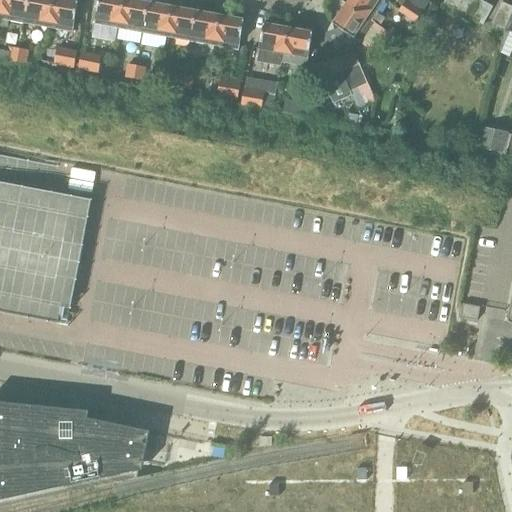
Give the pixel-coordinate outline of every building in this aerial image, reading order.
[(4,0),(1,20),(0,24),(0,27),(8,29),(9,21),(25,24),(28,0),(4,0)] [(28,0),(25,24),(48,29),(53,0),(28,0)] [(61,0),(53,0),(48,29),(73,33),(78,3),(61,0)] [(99,0),(95,25),(119,29),(124,0),(99,0)] [(128,0),(124,0),(119,29),(143,34),(149,4),(128,0)] [(385,0),(349,0),(347,4),(372,21),(373,21),(386,1),(385,0)] [(406,0),(405,2),(423,13),(431,0),(406,0)] [(484,25),(493,8),(478,0),(447,0),(445,5),(484,25)] [(416,24),(423,13),(405,2),(399,12),(416,24)] [(492,25),(505,31),(506,31),(511,15),(511,6),(502,3),(492,25)] [(149,4),(143,34),(167,38),(172,8),(149,4)] [(347,4),(333,25),(361,44),(376,23),(373,21),(372,21),(347,4)] [(172,8),(167,38),(190,42),(196,12),(172,8)] [(196,12),(190,42),(214,47),(219,17),(196,12)] [(511,51),(511,15),(506,31),(505,31),(496,52),(509,58),(511,51)] [(219,17),(214,47),(239,51),(244,21),(219,17)] [(264,25),(257,63),(281,67),(282,63),(288,29),(264,25)] [(288,29),(282,63),(307,67),(313,34),(288,29)] [(74,67),(77,51),(57,47),(54,63),(74,67)] [(10,53),(0,51),(0,61),(10,63),(10,62),(17,63),(19,49),(11,48),(10,53)] [(30,51),(19,49),(17,63),(27,65),(30,51)] [(336,57),(335,58),(342,74),(350,92),(366,85),(351,51),(336,57)] [(99,73),(102,59),(102,56),(82,53),(78,70),(98,74),(98,73),(99,73)] [(350,92),(342,74),(335,58),(316,66),(332,100),(350,92)] [(135,79),(137,66),(128,65),(125,77),(132,79),(135,79)] [(146,68),(137,66),(135,79),(144,81),(146,68)] [(176,74),(173,87),(182,89),(184,76),(176,74)] [(184,76),(182,89),(191,90),(193,77),(184,76)] [(221,80),(218,96),(238,100),(241,84),(221,80)] [(243,90),(240,105),(260,109),(263,93),(243,90)] [(286,100),(284,113),(312,118),(315,105),(286,100)] [(357,125),(358,118),(359,116),(346,114),(345,123),(357,125)] [(483,128),(478,149),(503,154),(509,133),(483,128)] [(97,187),(100,173),(0,154),(0,313),(73,328),(97,187)] [(461,318),(478,321),(479,317),(481,308),(463,305),(461,318)] [(0,501),(133,473),(143,471),(151,432),(89,419),(89,412),(0,402),(0,501)] [(268,438),(260,438),(260,447),(268,447),(272,447),(272,438),(268,438)]
